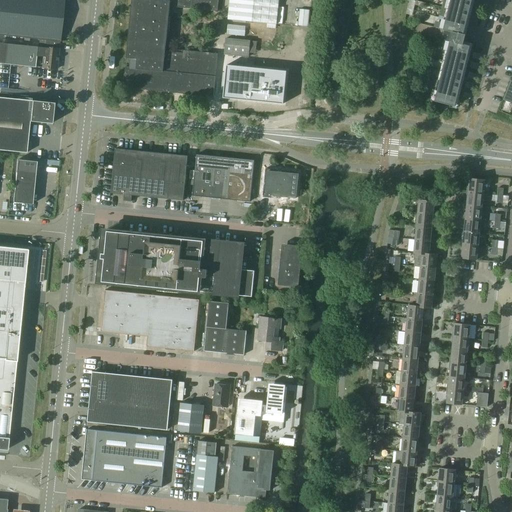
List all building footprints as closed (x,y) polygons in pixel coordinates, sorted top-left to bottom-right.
[(0,0),(0,35),(45,40),(45,44),(59,45),(60,42),(64,0),(0,0)] [(132,0),(127,58),(131,58),(130,67),(126,66),(124,87),(214,97),(218,53),(183,50),(183,52),(166,51),(170,6),(218,11),(219,0),(132,0)] [(279,0),(230,0),(228,19),(247,21),(277,24),(279,0)] [(436,100),(436,101),(455,106),(455,105),(470,46),(470,45),(464,44),(466,34),(464,34),(472,0),(452,0),(445,30),(446,30),(444,40),(451,41),(436,100)] [(300,9),(298,25),(308,26),(310,10),(300,9)] [(245,36),(246,26),(228,24),(227,34),(245,36)] [(225,54),(249,57),(250,41),(226,38),(225,54)] [(0,42),(0,63),(11,64),(16,65),(20,69),(23,66),(35,67),(36,56),(43,57),(42,68),(57,69),(59,49),(59,45),(45,44),(44,48),(38,47),(0,42)] [(225,90),(224,98),(284,104),(287,71),(253,67),(249,67),(248,67),(227,65),(226,73),(226,78),(225,84),(225,90)] [(0,149),(26,152),(30,121),(32,101),(0,97),(0,149)] [(54,103),(32,100),(32,101),(30,121),(52,124),(54,103)] [(125,194),(124,200),(132,201),(132,195),(184,200),(188,156),(116,148),(111,193),(125,194)] [(255,160),(197,154),(193,196),(251,202),(255,160)] [(18,160),(16,170),(36,172),(37,162),(18,160)] [(266,169),(264,195),(296,198),(298,172),(266,169)] [(16,170),(15,181),(34,183),(36,172),(16,170)] [(470,178),(468,192),(484,193),(485,180),(470,178)] [(15,181),(14,192),(33,194),(34,183),(15,181)] [(33,194),(14,192),(13,202),(32,204),(33,194)] [(468,192),(467,205),(483,206),(484,193),(468,192)] [(419,199),(418,213),(434,215),(435,201),(419,199)] [(467,205),(466,218),(481,220),(483,206),(467,205)] [(418,213),(417,226),(432,228),(434,215),(418,213)] [(466,218),(464,231),(480,233),(481,220),(466,218)] [(417,226),(415,239),(431,241),(432,228),(417,226)] [(106,282),(198,290),(203,240),(106,230),(106,231),(108,232),(106,246),(101,250),(100,261),(104,266),(102,281),(101,280),(101,281),(106,282)] [(464,231),(463,244),(479,246),(480,233),(464,231)] [(415,239),(414,253),(415,253),(422,254),(422,253),(430,254),(430,253),(431,241),(415,239)] [(198,290),(216,292),(221,243),(219,243),(219,242),(203,240),(198,290)] [(221,243),(216,292),(216,293),(252,297),(255,271),(242,269),(243,259),(238,258),(240,245),(247,246),(247,245),(219,242),(219,243),(221,243)] [(283,244),(279,284),(299,286),(303,246),(283,244)] [(479,246),(463,244),(462,258),(477,259),(479,246)] [(0,448),(6,449),(8,448),(28,250),(26,249),(0,246),(0,448)] [(422,254),(415,253),(414,266),(421,266),(436,268),(438,254),(430,253),(430,254),(422,253),(422,254)] [(421,266),(419,280),(435,281),(436,268),(421,266)] [(419,280),(418,293),(433,295),(435,281),(419,280)] [(148,336),(147,346),(194,351),(199,300),(105,290),(101,331),(148,336)] [(418,293),(417,306),(424,307),(432,308),(433,295),(418,293)] [(210,301),(205,351),(228,353),(228,354),(234,355),(234,354),(244,355),(246,340),(247,340),(248,337),(246,337),(247,331),(227,329),(230,303),(210,301)] [(409,305),(407,318),(423,320),(424,307),(417,306),(409,305)] [(267,341),(266,349),(283,350),(283,342),(274,341),(275,328),(281,328),(282,319),(261,317),(258,340),(267,341)] [(407,318),(406,332),(422,333),(423,320),(407,318)] [(455,323),(454,337),(469,338),(475,339),(477,325),(455,323)] [(406,332),(405,345),(420,346),(422,333),(406,332)] [(454,337),(452,350),(468,351),(469,338),(454,337)] [(405,345),(403,358),(419,359),(420,346),(405,345)] [(452,350),(451,363),(467,364),(468,351),(452,350)] [(403,358),(402,371),(418,373),(419,359),(403,358)] [(451,363),(450,376),(465,378),(467,364),(451,363)] [(88,421),(168,429),(173,380),(93,371),(88,421)] [(402,371),(401,384),(416,386),(418,373),(402,371)] [(450,376),(448,389),(464,391),(465,378),(450,376)] [(285,387),(286,385),(270,383),(267,405),(263,405),(262,420),(283,422),(284,422),(285,407),(287,387),(285,387)] [(215,405),(229,407),(231,385),(216,384),(215,394),(216,394),(215,405)] [(401,384),(399,397),(415,399),(416,386),(401,384)] [(464,391),(448,389),(447,403),(463,404),(464,391)] [(478,392),(477,406),(487,407),(489,393),(478,392)] [(398,411),(401,411),(406,412),(406,411),(414,412),(415,399),(399,397),(398,411)] [(235,434),(236,434),(260,437),(262,420),(263,405),(263,402),(256,401),(250,401),(238,400),(238,402),(235,434)] [(205,405),(181,403),(178,430),(202,433),(205,405)] [(406,412),(401,411),(400,424),(405,424),(420,426),(422,413),(414,412),(406,411),(406,412)] [(384,430),(384,423),(379,422),(373,421),(373,429),(379,429),(384,430)] [(405,424),(403,438),(419,440),(420,426),(405,424)] [(88,430),(83,479),(82,478),(82,479),(162,487),(167,437),(87,429),(87,430),(88,430)] [(403,438),(402,451),(417,453),(419,440),(403,438)] [(217,442),(199,440),(197,454),(216,456),(217,442)] [(245,494),(245,496),(266,498),(267,490),(270,490),(271,482),(275,483),(276,474),(272,474),(273,467),(277,467),(277,459),(274,458),(275,450),(232,446),(228,494),(240,495),(241,493),(245,494)] [(402,451),(397,451),(396,464),(401,464),(401,465),(408,465),(408,466),(416,466),(417,453),(402,451)] [(218,457),(216,456),(197,454),(194,490),(215,492),(218,457)] [(393,463),(391,477),(407,478),(408,466),(408,465),(401,465),(401,464),(396,464),(393,463)] [(440,468),(439,481),(455,483),(456,469),(440,468)] [(391,477),(390,490),(405,492),(407,478),(391,477)] [(439,481),(438,495),(453,496),(455,483),(439,481)] [(390,490),(389,503),(404,505),(405,492),(390,490)] [(453,496),(438,495),(436,508),(452,509),(456,510),(457,497),(453,496)] [(389,503),(387,511),(403,511),(404,505),(389,503)]
